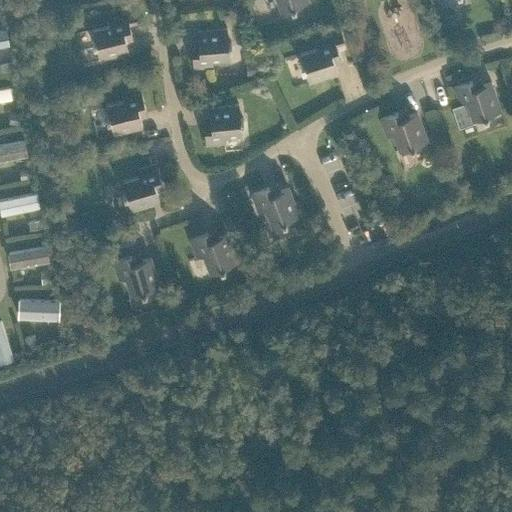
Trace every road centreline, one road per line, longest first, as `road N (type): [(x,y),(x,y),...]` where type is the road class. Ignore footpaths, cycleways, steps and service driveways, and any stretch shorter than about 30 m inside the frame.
road 1 (unclassified): [(0,395),(354,270)]
road 2 (residential): [(144,0),(176,148),(204,175),(249,161)]
road 3 (residential): [(298,135),(457,56),(511,44)]
road 4 (unclassified): [(354,270),(511,207)]
road 5 (residential): [(354,270),(298,135)]
